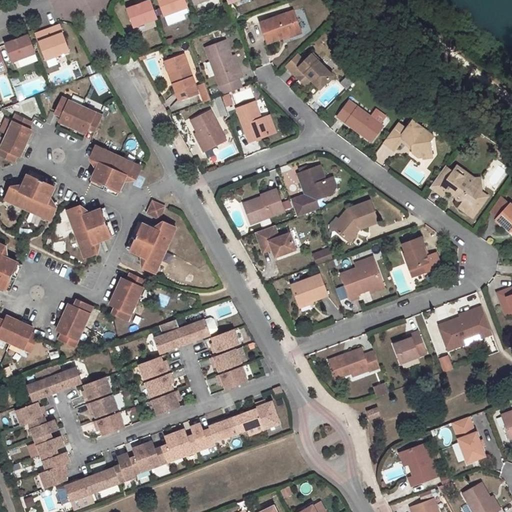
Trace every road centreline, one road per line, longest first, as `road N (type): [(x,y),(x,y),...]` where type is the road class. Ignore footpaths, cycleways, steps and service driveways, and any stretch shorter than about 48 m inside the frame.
road 1 (residential): [(276,356),(476,280),(478,247),(323,138)]
road 2 (unclassified): [(77,4),(177,178)]
road 3 (unclassified): [(183,188),(276,356)]
road 4 (residential): [(63,396),(87,449),(201,404)]
road 5 (residential): [(323,138),(183,188)]
road 6 (residential): [(37,293),(97,289),(124,210)]
road 7 (residential): [(124,210),(51,166),(31,162),(0,174)]
